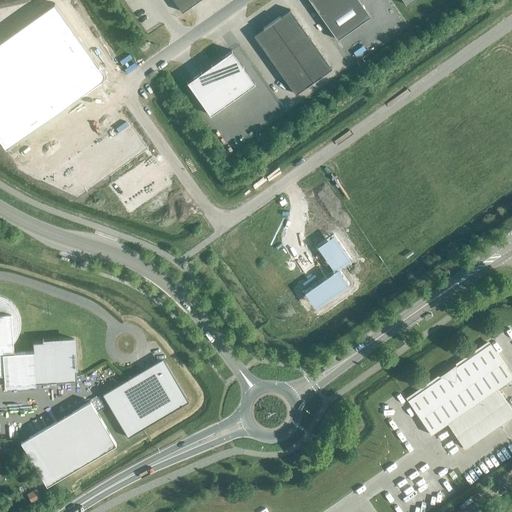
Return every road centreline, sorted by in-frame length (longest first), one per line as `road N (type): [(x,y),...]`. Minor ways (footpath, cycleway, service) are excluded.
road 1 (unclassified): [(511,21),(220,228),(120,87)]
road 2 (primary): [(254,391),(195,311),(154,273),(0,208)]
road 3 (primary): [(511,236),(362,344),(284,389)]
road 4 (primary): [(295,405),(511,252)]
road 5 (primary): [(244,411),(63,511)]
road 6 (primary): [(76,511),(142,474),(253,431)]
road 7 (unclassified): [(120,87),(243,0)]
